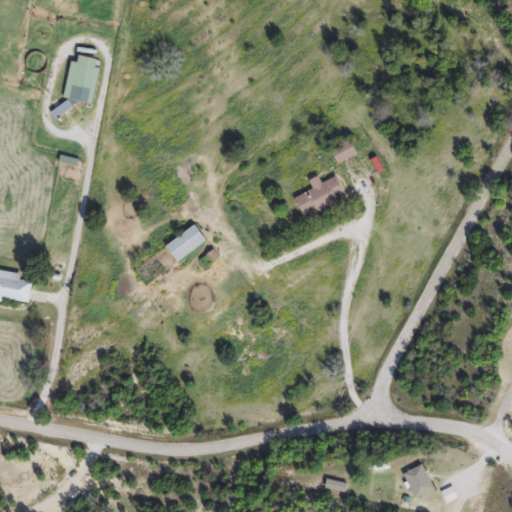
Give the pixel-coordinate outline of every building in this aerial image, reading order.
[(73,63),(80,65),(82,57),(103,62),(93,106),(73,101),(68,121),(61,119),(73,63)] [(334,150),(352,142),(359,157),(340,165),(334,150)] [(311,182),(321,178),(325,185),(340,178),(348,198),(305,217),(297,199),(315,191),(311,182)] [(180,264),(168,248),(196,225),(209,241),(180,264)] [(33,283),(30,304),(0,300),(0,273),(23,276),(22,281),(33,283)] [(414,499),(405,474),(426,466),(435,491),(414,499)]
